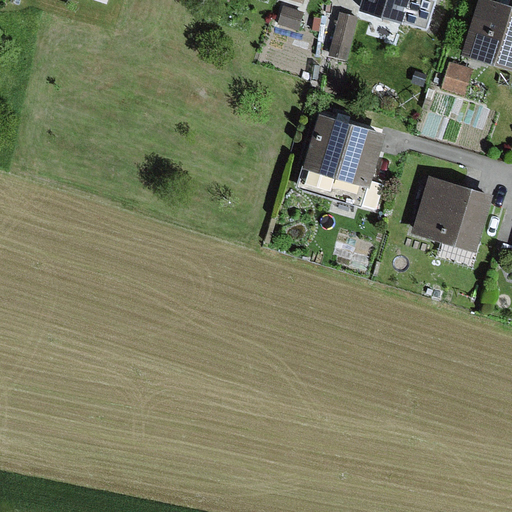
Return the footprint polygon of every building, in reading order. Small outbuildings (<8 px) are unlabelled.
[(364,0),(361,10),(427,31),(435,0),(364,0)] [(511,6),(491,0),(478,0),(461,54),(511,69),(511,6)] [(283,7),(278,24),(297,30),(302,13),(283,7)] [(358,18),(340,13),(328,55),(346,60),(358,18)] [(449,63),(441,91),(466,98),(474,70),(449,63)] [(385,133),(317,114),(296,187),(363,207),(371,181),(385,133)] [(493,194),(428,176),(412,234),(477,252),(493,194)] [(384,184),(371,181),(363,207),(376,210),(384,184)]
